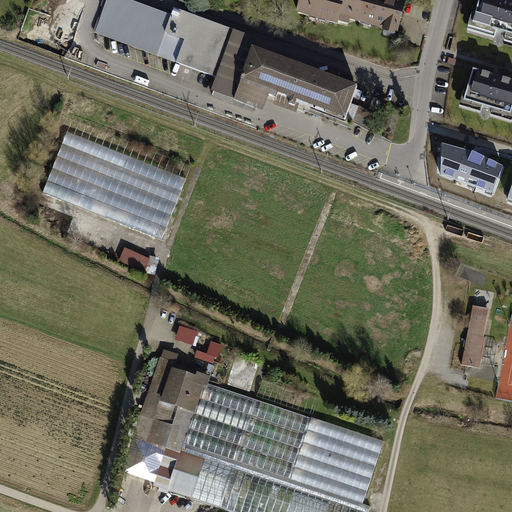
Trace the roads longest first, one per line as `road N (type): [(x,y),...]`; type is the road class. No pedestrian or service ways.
road 1 (track): [(209,141),(418,216),(428,230),(434,314),(382,511)]
road 2 (track): [(209,141),(158,280),(97,511)]
road 3 (track): [(401,419),(364,409),(151,305)]
road 4 (track): [(0,63),(209,141)]
road 5 (residential): [(447,0),(417,161)]
road 6 (track): [(275,335),(328,205)]
